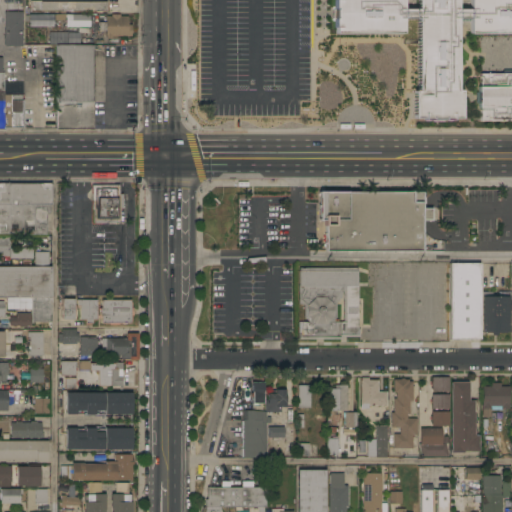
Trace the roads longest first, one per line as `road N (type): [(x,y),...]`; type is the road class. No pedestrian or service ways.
road 1 (residential): [(163,361),(511,361)]
road 2 (primary): [(392,157),(162,157)]
road 3 (secondary): [(162,157),(164,308)]
road 4 (primary): [(511,157),(392,157)]
